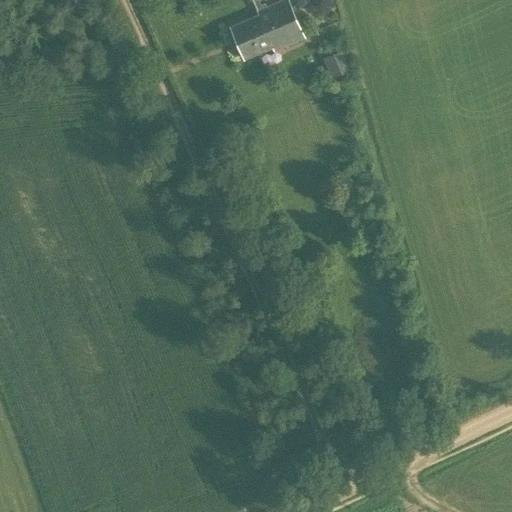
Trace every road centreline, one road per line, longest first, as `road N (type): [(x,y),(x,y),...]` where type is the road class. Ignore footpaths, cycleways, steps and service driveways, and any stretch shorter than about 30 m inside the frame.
road 1 (track): [(343,487),(125,0)]
road 2 (track): [(343,487),(511,409)]
